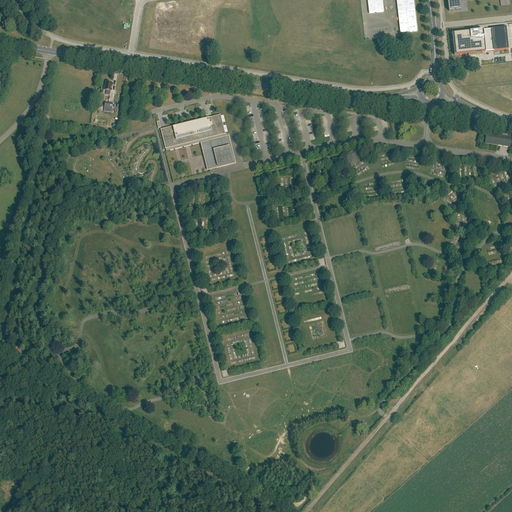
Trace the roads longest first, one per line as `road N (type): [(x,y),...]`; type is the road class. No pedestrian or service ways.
road 1 (track): [(511,274),(386,417)]
road 2 (unclassified): [(306,92),(128,64)]
road 3 (unclassified): [(128,64),(0,38)]
road 4 (track): [(386,417),(305,511)]
